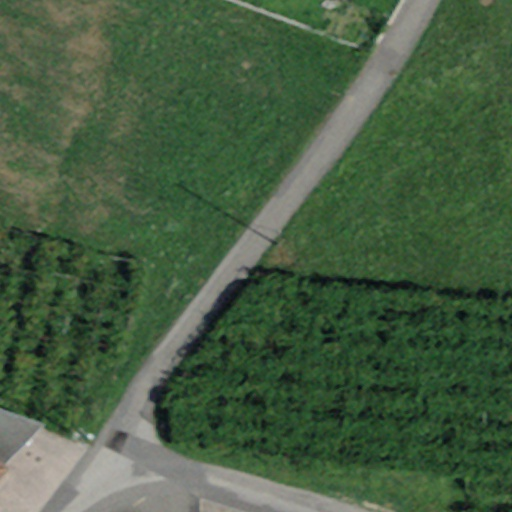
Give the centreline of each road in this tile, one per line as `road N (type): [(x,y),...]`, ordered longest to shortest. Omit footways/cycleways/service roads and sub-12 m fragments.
road 1 (residential): [(111,451),(156,371),(360,102),(421,0)]
road 2 (residential): [(111,451),(313,511)]
